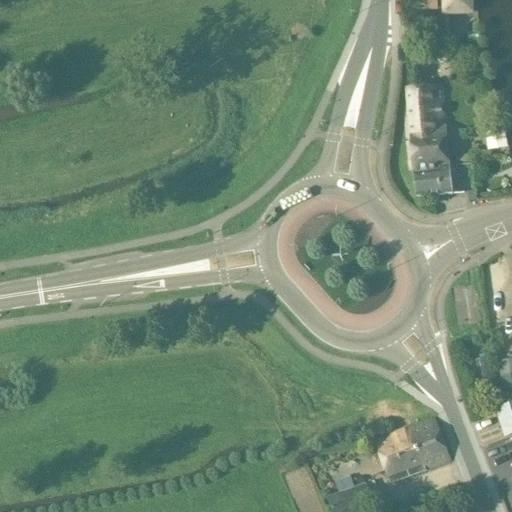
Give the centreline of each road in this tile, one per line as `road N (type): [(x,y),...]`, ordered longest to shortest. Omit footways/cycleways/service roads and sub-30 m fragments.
road 1 (secondary): [(271,224),(242,243),(106,271),(84,285)]
road 2 (secondary): [(84,285),(108,290),(250,274),(277,280)]
road 3 (secondary): [(373,44),(353,71),(312,187)]
road 4 (secondary): [(361,196),(373,44)]
